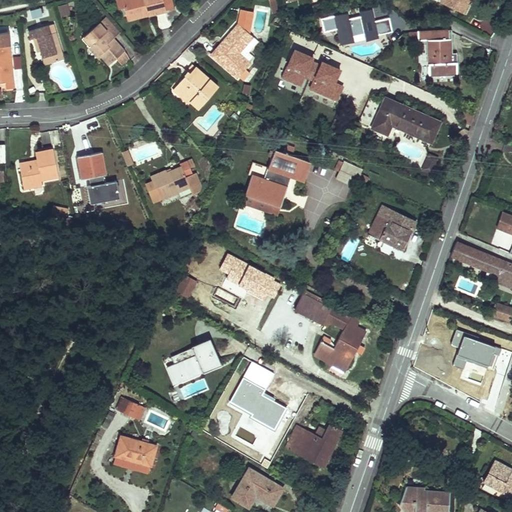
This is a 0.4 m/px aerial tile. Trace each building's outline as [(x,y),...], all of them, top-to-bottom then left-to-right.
[(122,0),(124,7),(126,14),(146,9),(147,16),(165,11),(162,0),(122,0)] [(274,0),(268,0),(271,11),(277,10),(274,0)] [(434,0),(459,12),(465,0),(464,0),(434,0)] [(464,0),(465,0),(459,12),(463,14),(470,0),(464,0)] [(68,4),(59,6),(61,18),(71,15),(68,4)] [(347,11),(321,17),(323,31),(337,28),(340,43),(353,41),(352,35),(364,33),(365,38),(365,40),(377,38),(377,35),(392,31),(389,17),(374,20),(372,21),(371,15),(373,15),(371,8),(359,10),(360,15),(348,17),(347,11)] [(31,19),(43,17),(42,9),(30,10),(31,19)] [(146,9),(126,14),(127,20),(147,16),(146,9)] [(217,48),(211,54),(237,78),(238,76),(243,80),(249,73),(245,69),(255,57),(249,52),(258,42),(248,33),(253,13),(241,10),(238,24),(224,40),(226,42),(219,50),(217,48)] [(120,31),(108,17),(100,25),(113,38),(120,31)] [(102,56),(110,64),(124,50),(113,38),(100,25),(83,41),(89,47),(92,45),(102,56)] [(41,51),(45,65),(63,60),(55,32),(46,34),(44,27),(29,32),(31,39),(34,38),(38,52),(41,51)] [(427,40),(429,75),(457,74),(456,61),(451,62),(450,53),(449,30),(417,31),(417,40),(427,40)] [(417,31),(408,32),(409,41),(417,40),(417,31)] [(8,32),(0,33),(0,83),(4,83),(12,82),(8,32)] [(224,40),(217,48),(219,50),(226,42),(224,40)] [(92,45),(89,47),(100,58),(102,56),(92,45)] [(342,85),(334,82),(340,70),(320,61),(319,63),(312,60),(313,57),(294,49),(282,76),(301,85),(304,78),(311,81),(308,87),(336,100),(342,85)] [(190,100),(199,108),(218,86),(192,63),(185,71),(190,75),(188,78),(185,75),(174,87),(190,100)] [(190,100),(174,87),(172,89),(188,102),(190,100)] [(439,122),(385,98),(371,127),(387,134),(391,124),(431,142),(439,122)] [(253,175),(246,194),(280,206),(287,187),(284,187),(288,175),(291,176),(304,181),(311,162),(292,155),(295,149),(287,146),(284,153),(275,150),(268,167),(264,179),(253,175)] [(41,181),(58,177),(53,149),(43,151),(44,156),(36,157),(36,160),(37,164),(31,165),(31,161),(25,162),(20,167),(23,183),(33,181),(34,187),(41,185),(41,181)] [(127,150),(121,152),(127,166),(133,164),(127,150)] [(103,174),(105,174),(101,152),(78,156),(82,178),(89,177),(103,174)] [(433,177),(441,159),(427,153),(419,171),(433,177)] [(166,170),(150,176),(160,199),(189,187),(192,194),(198,192),(202,187),(196,173),(193,174),(187,161),(180,164),(181,166),(167,172),(166,170)] [(268,167),(253,162),(249,173),(253,175),(264,179),(268,167)] [(344,162),(336,178),(354,186),(361,170),(344,162)] [(103,174),(89,177),(91,185),(104,183),(103,174)] [(104,183),(91,185),(87,186),(90,203),(119,198),(116,180),(104,183)] [(246,194),(243,203),(277,215),(280,206),(246,194)] [(371,235),(402,250),(416,221),(382,204),(371,225),(374,227),(371,235)] [(52,213),(67,216),(69,209),(53,206),(52,213)] [(511,216),(503,212),(497,228),(506,231),(511,216)] [(351,215),(348,223),(355,226),(358,219),(351,215)] [(511,264),(456,242),(450,256),(499,276),(511,280),(511,264)] [(262,300),(267,291),(275,295),(281,284),(273,280),(274,278),(228,254),(221,267),(230,271),(227,277),(249,289),(247,292),(262,300)] [(183,274),(174,291),(188,298),(197,282),(183,274)] [(511,280),(499,276),(496,282),(511,288),(511,280)] [(309,293),(307,296),(326,307),(328,303),(309,293)] [(323,338),(314,353),(345,370),(355,351),(359,345),(366,332),(353,324),(349,323),(352,317),(328,303),(326,307),(307,296),(304,295),(296,309),(322,324),(324,319),(344,330),(335,347),(333,349),(328,346),(330,342),(323,338)] [(511,307),(494,303),(490,315),(511,321),(511,316),(511,307)] [(450,344),(459,347),(453,365),(462,368),(465,359),(493,369),(501,348),(455,332),(450,344)] [(192,347),(196,355),(166,368),(174,386),(204,373),(203,371),(221,363),(210,339),(192,347)] [(359,345),(355,351),(360,354),(363,347),(359,345)] [(286,408),(262,395),(274,374),(252,361),(229,401),(253,414),(251,417),(274,430),(286,408)] [(122,398),(117,410),(132,417),(137,405),(122,398)] [(137,405),(132,417),(139,420),(144,408),(137,405)] [(315,434),(297,425),(286,448),(323,466),(341,430),(330,425),(327,431),(319,427),(315,434)] [(120,436),(115,455),(150,465),(155,446),(120,436)] [(115,455),(113,462),(148,472),(150,465),(115,455)] [(511,470),(494,460),(492,464),(510,474),(511,470)] [(492,464),(483,481),(511,497),(511,470),(510,474),(492,464)] [(281,489),(249,469),(232,497),(248,506),(255,494),(256,492),(260,494),(258,496),(272,505),(281,489)] [(447,511),(449,492),(423,490),(423,487),(406,486),(399,505),(402,510),(414,511),(447,511)]
